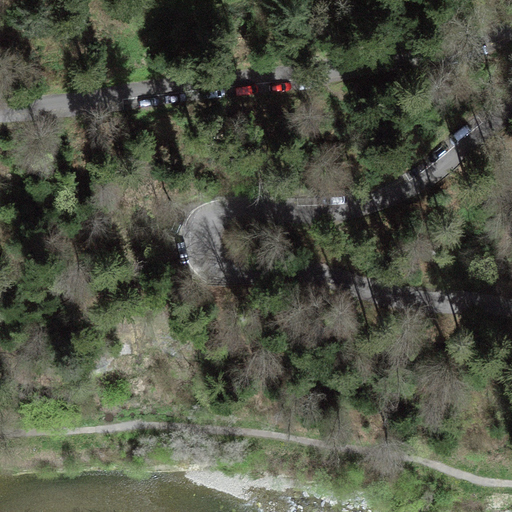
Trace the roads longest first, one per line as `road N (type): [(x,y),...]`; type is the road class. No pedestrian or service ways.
road 1 (unclassified): [(511,108),(419,180),(376,201),(320,212),(224,212),(203,233),(208,260),(227,272),(306,270),(404,298),(511,307)]
road 2 (unclassified): [(0,107),(299,75),(511,28)]
